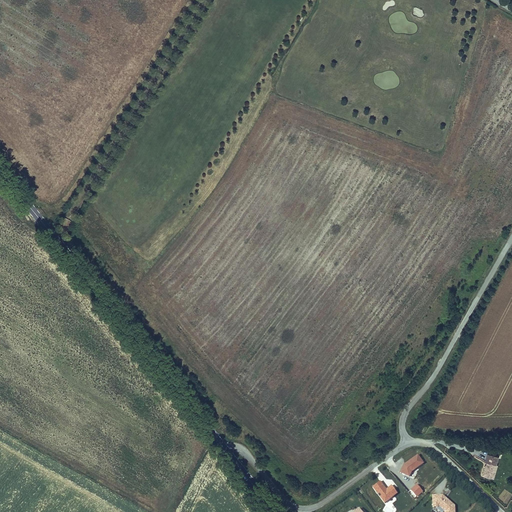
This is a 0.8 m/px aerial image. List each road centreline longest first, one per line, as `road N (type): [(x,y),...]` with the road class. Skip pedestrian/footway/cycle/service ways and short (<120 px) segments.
road 1 (primary): [(217,441),(0,167)]
road 2 (unclassified): [(217,441),(241,448),(285,503),(303,510),(409,443)]
road 3 (unclassified): [(409,443),(402,420),(511,237)]
road 4 (track): [(0,428),(147,511)]
